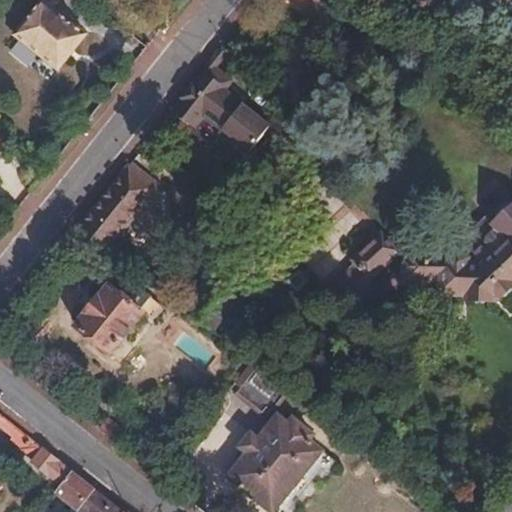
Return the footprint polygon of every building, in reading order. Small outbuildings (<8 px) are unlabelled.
[(487,0),(500,9),(507,0),(487,0)] [(45,6),(17,41),(59,74),(86,38),(45,6)] [(201,71),(224,88),(229,83),(207,65),(201,71)] [(201,71),(171,110),(192,128),(224,88),(201,71)] [(280,129),(248,106),(228,134),(259,156),(280,129)] [(128,163),(77,227),(110,254),(116,247),(110,241),(155,185),(128,163)] [(404,287),(408,287),(421,288),(442,290),(441,301),(468,303),(473,308),(486,305),(493,298),(498,302),(498,305),(511,319),(511,317),(511,212),(510,215),(507,212),(493,224),(495,228),(463,261),(407,257),(404,287)] [(374,243),(353,263),(360,272),(356,276),(364,285),(390,261),(374,243)] [(108,286),(75,326),(109,353),(141,314),(138,310),(148,297),(125,278),(114,290),(108,286)] [(421,288),(408,287),(406,303),(420,304),(421,288)] [(248,363),(234,381),(241,386),(235,393),(261,414),(267,408),(272,411),(286,393),(248,363)] [(284,414),(279,420),(286,425),(291,420),(284,414)] [(286,425),(279,420),(276,417),(256,442),(249,436),(239,449),(246,455),(227,478),(269,511),(295,511),(334,464),(320,453),(306,441),(310,436),(291,420),(286,425)] [(0,430),(10,439),(16,432),(0,419),(0,430)] [(59,489),(71,475),(58,465),(16,432),(10,439),(9,441),(21,451),(19,453),(31,463),(29,466),(59,489)] [(59,489),(55,494),(74,509),(71,511),(116,511),(71,475),(59,489)]
